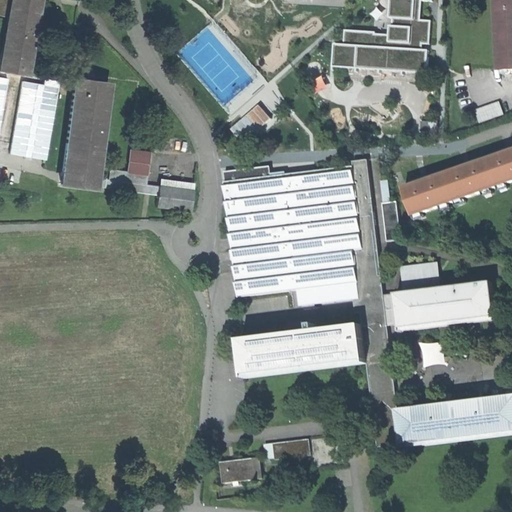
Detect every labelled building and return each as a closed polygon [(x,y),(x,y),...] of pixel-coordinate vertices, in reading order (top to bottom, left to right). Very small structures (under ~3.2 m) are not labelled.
[(0,0),(0,15),(6,16),(0,51),(0,71),(1,71),(20,75),(24,75),(37,0),(0,0)] [(434,2),(434,0),(392,0),(391,19),(394,19),(393,36),(393,42),(424,44),(431,44),(433,22),(422,21),(424,1),(434,2)] [(511,0),(501,0),(503,33),(502,33),(504,73),(511,72),(511,0)] [(347,30),(346,47),(336,46),(335,68),(430,73),(431,52),(424,52),(424,44),(393,42),(393,36),(377,35),(378,32),(347,30)] [(74,78),(60,185),(93,189),(93,185),(95,176),(96,176),(107,89),(106,89),(107,83),(74,78)] [(21,81),(9,152),(45,158),(57,87),(21,81)] [(501,99),(477,106),(481,119),(505,111),(501,99)] [(130,150),(127,173),(145,175),(149,153),(130,150)] [(511,151),(406,189),(415,216),(511,182),(511,151)] [(227,182),(226,182),(239,298),(300,291),(301,306),(355,300),(385,297),(369,160),(354,162),(355,167),(273,177),(272,167),(226,172),(227,182)] [(95,176),(93,185),(157,193),(157,187),(144,185),(126,183),(127,173),(109,171),(108,177),(96,176),(95,176)] [(145,175),(127,173),(126,183),(144,185),(145,175)] [(386,204),(393,203),(391,177),(383,178),(386,204)] [(157,187),(157,193),(156,195),(155,195),(155,198),(156,198),(155,207),(189,211),(192,190),(158,185),(157,187)] [(386,204),(384,204),(389,242),(403,241),(399,202),(393,203),(386,204)] [(401,320),(402,329),(499,318),(494,283),(442,289),(439,264),(404,268),(407,293),(398,295),(401,320)] [(401,320),(398,295),(385,297),(356,300),(357,313),(362,313),(364,326),(368,360),(368,364),(369,364),(379,447),(404,444),(400,411),(389,322),(401,320)] [(247,375),(368,360),(364,326),(318,331),(317,325),(311,325),(312,332),(242,341),(247,379),(248,379),(247,375)] [(511,396),(400,411),(404,444),(405,449),(406,449),(405,445),(511,431),(511,396)] [(274,441),(266,442),(268,456),(276,455),(274,441)] [(262,455),(222,460),(224,481),(264,476),(262,455)]
